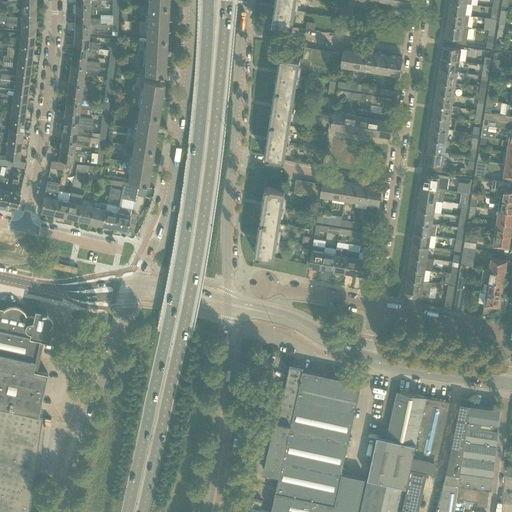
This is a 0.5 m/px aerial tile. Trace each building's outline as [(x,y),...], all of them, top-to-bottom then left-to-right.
[(293,27),(296,0),(276,0),(273,23),(275,24),(275,25),(279,26),(279,25),(293,27)] [(451,0),(449,12),(465,14),(467,3),(451,0)] [(7,1),(6,6),(13,6),(13,11),(21,11),(35,11),(35,2),(7,1)] [(75,4),(75,13),(89,14),(96,14),(96,9),(100,9),(101,6),(101,4),(75,4)] [(148,4),(146,38),(166,39),(168,5),(148,4)] [(6,16),(6,20),(35,21),(35,11),(21,11),(20,16),(6,16)] [(449,12),(447,23),(463,26),(467,26),(469,15),(465,14),(449,12)] [(75,13),(75,15),(75,23),(100,23),(100,18),(89,18),(89,14),(75,13)] [(485,23),(484,29),(494,31),(496,19),(490,19),(485,18),(484,22),(485,23)] [(20,26),(20,31),(35,32),(35,31),(35,21),(6,20),(6,25),(20,26)] [(75,25),(75,34),(89,35),(89,33),(92,33),(92,30),(106,30),(106,24),(100,23),(75,23),(75,25)] [(463,26),(447,23),(445,35),(447,35),(447,40),(466,44),(469,27),(463,26)] [(20,31),(19,37),(9,36),(8,41),(33,44),(35,32),(20,31)] [(75,35),(73,45),(98,48),(99,43),(88,42),(89,36),(89,35),(75,34),(75,35)] [(166,39),(146,38),(145,72),(159,73),(159,74),(163,74),(163,73),(165,73),(166,39)] [(7,46),(7,50),(32,53),(33,44),(8,41),(8,42),(7,46)] [(73,46),(72,54),(86,56),(94,57),(95,52),(98,53),(98,50),(98,48),(73,45),(73,46)] [(444,46),(442,57),(459,60),(461,48),(444,46)] [(310,48),(309,59),(310,59),(309,61),(315,62),(317,49),(311,48),(310,48)] [(341,65),(353,67),(356,50),(344,48),(341,65)] [(3,55),(2,59),(31,63),(32,53),(7,50),(6,55),(3,55)] [(353,67),(365,69),(367,52),(356,50),(353,67)] [(365,69),(376,71),(379,54),(367,52),(365,69)] [(72,54),(71,64),(99,67),(100,63),(85,61),(86,56),(72,54)] [(275,89),(295,92),(301,58),(286,56),(286,55),(283,54),(283,55),(281,55),(275,89)] [(376,71),(388,73),(390,56),(379,54),(376,71)] [(390,56),(388,73),(400,74),(402,58),(390,56)] [(442,57),(440,69),(457,72),(459,60),(442,57)] [(2,65),(5,65),(16,66),(16,70),(30,72),(31,63),(2,59),(2,65)] [(71,64),(71,65),(70,73),(83,75),(84,70),(98,72),(99,67),(71,64)] [(440,69),(438,80),(456,83),(457,72),(440,69)] [(15,75),(1,73),(0,78),(28,81),(30,72),(16,70),(15,75)] [(93,86),(94,81),(83,79),(83,75),(70,73),(69,82),(93,86)] [(0,78),(0,83),(14,85),(14,89),(27,91),(28,81),(0,78)] [(144,78),(139,112),(158,115),(164,81),(162,81),(162,80),(158,79),(158,80),(144,78)] [(438,80),(437,92),(454,95),(456,83),(438,80)] [(69,82),(67,92),(81,94),(82,89),(93,90),(93,86),(69,82)] [(13,94),(0,92),(0,97),(26,100),(27,91),(14,89),(13,94)] [(270,122),(289,125),(295,92),(275,89),(270,122)] [(476,92),(475,98),(483,99),(484,92),(479,91),(479,93),(476,92)] [(67,92),(66,102),(91,105),(91,101),(92,100),(92,95),(81,94),(67,92)] [(437,92),(435,103),(452,106),(454,95),(437,92)] [(0,97),(0,102),(12,104),(11,108),(25,110),(26,100),(0,97)] [(370,110),(367,132),(378,134),(382,112),(383,103),(376,102),(373,101),(372,111),(370,110)] [(66,102),(65,111),(78,113),(79,108),(90,109),(91,105),(66,102)] [(435,103),(433,115),(450,118),(452,106),(435,103)] [(485,112),(484,118),(511,122),(511,104),(510,104),(508,103),(506,115),(485,112)] [(0,111),(0,116),(24,119),(25,110),(11,108),(11,113),(0,111)] [(355,131),(367,132),(370,110),(359,108),(358,115),(355,131)] [(92,119),(89,119),(78,117),(78,113),(65,111),(64,120),(92,124),(92,119)] [(332,127),(344,129),(346,113),(334,111),(332,127)] [(139,112),(133,146),(153,149),(158,115),(139,112)] [(382,112),(378,134),(390,136),(393,120),(385,119),(386,113),(382,112)] [(344,129),(355,131),(358,115),(346,113),(344,129)] [(433,115),(431,126),(448,129),(450,118),(433,115)] [(0,125),(1,126),(9,127),(23,129),(24,119),(0,116),(0,125)] [(510,129),(509,140),(511,140),(511,122),(484,118),(481,136),(487,137),(495,138),(497,126),(510,129)] [(64,120),(63,129),(76,131),(83,132),(83,128),(88,128),(91,129),(92,124),(84,123),(64,120)] [(284,159),(289,125),(270,122),(265,156),(267,156),(267,157),(270,158),(271,157),(284,159)] [(431,126),(429,138),(447,141),(448,129),(431,126)] [(0,130),(0,135),(21,138),(23,129),(9,127),(8,132),(0,130)] [(90,138),(87,137),(75,136),(76,131),(63,129),(62,139),(90,142),(90,138)] [(0,140),(7,142),(7,146),(20,147),(21,138),(0,135),(0,140)] [(429,138),(428,149),(445,152),(447,141),(429,138)] [(89,147),(90,142),(62,139),(60,148),(73,150),(74,145),(89,147)] [(502,139),(501,145),(508,146),(507,152),(511,152),(511,140),(509,140),(502,139)] [(0,144),(0,149),(6,151),(5,156),(9,157),(19,158),(20,147),(7,146),(0,144)] [(153,149),(133,146),(128,179),(142,181),(142,182),(145,183),(146,182),(148,182),(153,149)] [(60,148),(59,158),(69,159),(72,160),(79,161),(79,156),(84,156),(85,151),(73,150),(60,148)] [(445,152),(428,149),(426,161),(427,162),(426,169),(442,171),(445,152)] [(477,159),(475,177),(484,178),(485,173),(481,172),(482,170),(483,160),(477,159)] [(50,165),(50,167),(58,168),(59,161),(51,160),(50,165)] [(511,164),(505,163),(503,175),(511,176),(511,164)] [(77,164),(76,171),(87,172),(87,171),(88,165),(77,164)] [(424,174),(422,186),(437,188),(446,190),(448,176),(427,172),(427,175),(424,174)] [(2,181),(0,192),(0,202),(7,204),(10,190),(6,189),(8,178),(3,177),(2,181)] [(10,190),(7,203),(17,206),(17,205),(20,192),(15,191),(18,179),(13,178),(10,190)] [(321,195),(333,197),(336,180),(324,178),(321,195)] [(294,192),(300,193),(302,180),(296,179),(294,192)] [(40,211),(53,214),(56,198),(59,183),(47,180),(44,195),(40,211)] [(300,193),(306,194),(308,181),(302,180),(300,193)] [(333,197),(345,199),(347,182),(336,180),(333,197)] [(493,180),(492,190),(497,191),(496,197),(511,199),(511,187),(511,182),(502,181),(493,180)] [(306,194),(312,195),(314,182),(308,181),(306,194)] [(122,189),(134,192),(136,184),(124,182),(122,189)] [(314,182),(312,195),(318,196),(321,183),(314,182)] [(347,182),(345,199),(356,201),(359,184),(347,182)] [(356,201),(355,207),(367,209),(368,203),(370,186),(359,184),(356,201)] [(280,224),(285,190),(271,188),(271,187),(268,186),(268,187),(265,187),(260,220),(280,224)] [(382,188),(370,186),(368,203),(379,204),(382,188)] [(422,186),(420,197),(436,200),(437,188),(422,186)] [(108,196),(118,199),(120,189),(110,187),(108,196)] [(461,192),(460,204),(461,204),(466,205),(467,205),(469,193),(468,193),(467,193),(463,193),(462,192),(461,192)] [(499,204),(498,210),(511,211),(511,199),(491,196),(490,202),(499,204)] [(118,207),(114,228),(126,230),(133,232),(137,215),(130,213),(131,208),(133,200),(121,197),(118,205),(118,207)] [(420,197),(418,209),(434,211),(436,200),(420,197)] [(53,214),(65,217),(68,201),(56,198),(53,214)] [(65,217),(77,219),(81,203),(68,201),(65,217)] [(93,206),(89,222),(101,225),(105,209),(106,204),(101,203),(94,202),(93,206)] [(81,203),(77,219),(89,222),(93,206),(81,203)] [(101,225),(114,228),(118,207),(106,204),(101,225)] [(418,209),(416,220),(432,223),(434,211),(418,209)] [(511,211),(498,210),(496,221),(511,223),(511,211)] [(318,216),(317,221),(329,223),(330,215),(329,218),(318,216)] [(330,215),(329,223),(340,225),(341,220),(342,217),(330,215)] [(275,257),(280,224),(260,220),(255,254),(257,254),(257,255),(260,256),(261,255),(275,257)] [(416,220),(414,232),(430,235),(435,235),(437,224),(432,223),(430,223),(416,220)] [(495,230),(494,233),(511,235),(511,225),(511,223),(496,221),(495,230)] [(467,229),(464,247),(476,249),(477,243),(470,242),(472,230),(471,229),(467,229)] [(414,232),(412,244),(428,246),(434,247),(436,236),(430,235),(414,232)] [(511,235),(494,233),(493,245),(499,246),(509,247),(511,235)] [(309,266),(321,268),(325,246),(313,244),(309,266)] [(412,244),(411,255),(426,258),(428,246),(412,244)] [(325,246),(321,268),(333,270),(336,248),(325,246)] [(336,248),(333,270),(337,271),(337,272),(338,274),(342,275),(343,273),(344,272),(347,256),(348,250),(348,249),(336,247),(336,248)] [(464,247),(462,257),(470,259),(472,259),(474,259),(475,253),(476,249),(464,247)] [(344,272),(356,274),(359,258),(360,252),(348,250),(347,256),(344,272)] [(411,255),(409,267),(424,269),(432,270),(433,259),(426,258),(411,255)] [(490,263),(489,269),(505,271),(507,260),(506,259),(497,258),(491,257),(490,262),(490,263)] [(359,258),(356,274),(368,276),(370,260),(359,258)] [(77,267),(54,262),(52,268),(76,273),(77,267)] [(409,267),(407,278),(423,281),(424,269),(409,267)] [(484,268),(482,279),(503,283),(505,271),(489,269),(484,268)] [(423,281),(407,278),(403,300),(420,304),(421,295),(429,297),(431,282),(423,281)] [(480,291),(485,292),(502,294),(503,283),(482,279),(480,291)] [(463,288),(457,287),(453,311),(463,313),(467,289),(463,288)] [(483,308),(483,313),(490,314),(492,306),(500,307),(502,294),(486,292),(484,305),(483,308)] [(0,407),(37,416),(47,373),(36,370),(43,340),(49,341),(53,323),(52,322),(52,321),(52,320),(52,319),(52,318),(51,317),(51,316),(50,315),(49,315),(49,314),(48,313),(47,313),(46,313),(46,312),(35,309),(33,317),(26,315),(26,314),(25,313),(24,312),(23,311),(23,310),(22,309),(21,308),(19,308),(18,307),(17,306),(16,306),(15,306),(13,306),(12,306),(11,306),(9,306),(8,307),(7,307),(6,308),(5,308),(4,309),(3,310),(0,309),(0,407)] [(280,474),(277,490),(335,503),(342,472),(361,383),(290,368),(279,421),(275,420),(264,471),(280,474)] [(376,435),(367,478),(406,487),(410,467),(426,397),(397,391),(395,400),(386,438),(376,435)] [(406,487),(400,511),(416,511),(425,470),(435,472),(440,447),(450,401),(426,397),(410,467),(406,487)] [(448,470),(447,472),(460,474),(462,457),(470,405),(460,403),(457,425),(456,425),(448,466),(447,470),(448,470)] [(470,404),(462,457),(494,461),(500,410),(500,409),(470,404)] [(0,511),(28,511),(42,417),(37,416),(0,407),(0,511)] [(462,457),(460,474),(458,486),(464,487),(470,488),(477,489),(488,490),(491,491),(491,487),(492,477),(494,461),(462,457)] [(271,511),(359,511),(367,478),(342,472),(335,503),(277,490),(271,511)] [(446,472),(435,511),(453,511),(456,498),(458,486),(460,474),(447,472),(446,472)] [(367,478),(359,511),(400,511),(406,487),(367,478)] [(464,487),(458,486),(456,498),(462,499),(464,487)] [(470,488),(464,487),(462,499),(468,500),(470,488)] [(476,494),(477,489),(470,488),(468,500),(475,501),(476,494)] [(248,506),(260,509),(262,502),(251,498),(248,506)]
